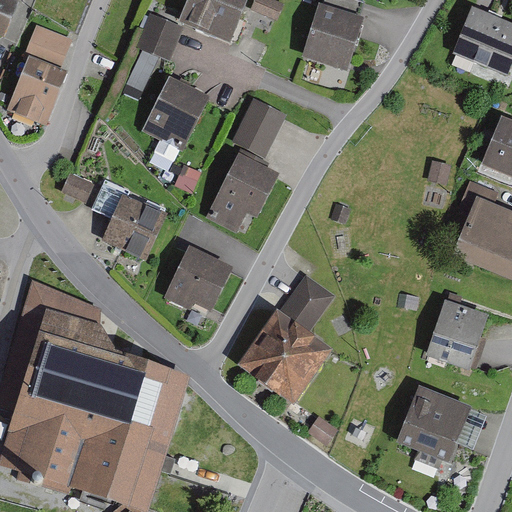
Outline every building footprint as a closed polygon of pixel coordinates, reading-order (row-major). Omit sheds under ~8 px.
[(20,8),(0,0),(0,41),(4,43),(20,8)] [(251,0),(191,0),(179,28),(231,50),(251,0)] [(284,7),(266,0),(256,0),(251,13),(277,24),(284,7)] [(325,0),(322,12),(318,11),(301,63),(347,78),(364,26),(358,24),(361,15),(364,3),(353,0),(325,0)] [(511,30),(472,14),(453,59),(508,81),(511,70),(511,30)] [(183,33),(151,19),(136,52),(141,54),(122,97),(139,104),(158,60),(170,65),(183,33)] [(73,43),(37,28),(23,63),(28,65),(8,114),(47,130),(69,78),(60,75),(73,43)] [(210,105),(169,84),(143,134),(161,144),(155,156),(174,166),(180,154),(183,156),(210,105)] [(287,119),(253,103),(231,148),(241,153),(264,165),(287,119)] [(511,127),(502,123),(481,171),(511,183),(511,127)] [(264,165),(241,153),(206,222),(237,238),(247,220),(257,225),(280,181),(266,174),(269,168),(264,165)] [(451,169),(432,164),(427,185),(447,189),(451,169)] [(95,189),(70,178),(61,198),(86,209),(95,189)] [(167,221),(127,203),(131,196),(105,184),(91,216),(112,225),(102,247),(146,267),(167,221)] [(474,213),(453,265),(511,288),(511,220),(493,213),(499,196),(470,185),(461,208),(474,213)] [(351,211),(336,206),(330,222),(346,227),(351,211)] [(234,274),(189,253),(164,304),(191,317),(194,311),(212,319),(234,274)] [(277,319),(307,341),(336,300),(306,278),(277,319)] [(102,315),(32,286),(0,392),(0,409),(16,416),(0,464),(0,470),(18,479),(16,483),(69,499),(70,494),(120,510),(124,511),(150,511),(166,463),(191,386),(114,361),(102,334),(100,333),(102,315)] [(420,298),(399,295),(397,308),(417,312),(420,298)] [(477,305),(449,295),(426,363),(470,378),(489,323),(473,317),(477,305)] [(307,341),(277,319),(238,374),(294,414),(333,360),(307,341)] [(472,414),(419,394),(397,449),(416,457),(414,463),(439,473),(442,467),(449,470),(472,414)] [(339,434),(319,420),(308,436),(327,450),(339,434)]
